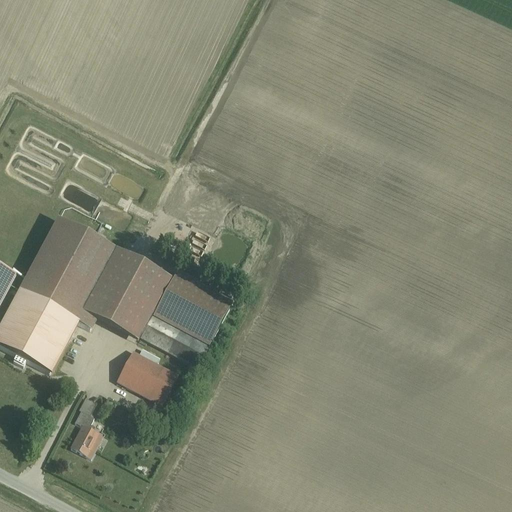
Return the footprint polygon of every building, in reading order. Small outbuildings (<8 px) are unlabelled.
[(167,194),(179,199),(181,195),(188,198),(190,191),(171,184),(167,194)] [(76,325),(89,332),(94,323),(95,322),(81,315),(114,254),(89,241),(91,236),(82,231),(79,236),(57,224),(19,295),(19,296),(76,325)] [(191,238),(193,233),(180,228),(178,233),(191,238)] [(195,253),(191,259),(209,270),(212,265),(195,253)] [(0,306),(15,279),(0,270),(0,306)] [(151,320),(208,350),(232,305),(176,275),(151,320)] [(76,325),(19,296),(0,331),(0,350),(16,359),(13,364),(23,369),(26,364),(49,377),(76,325)] [(140,341),(197,371),(208,350),(151,320),(140,341)] [(161,408),(177,378),(133,354),(117,385),(161,408)] [(16,374),(12,382),(23,387),(26,379),(16,374)] [(80,413),(74,425),(82,429),(70,450),(91,461),(96,450),(92,448),(98,437),(88,432),(93,421),(80,413)] [(132,414),(128,420),(137,427),(141,421),(138,414),(132,414)]
